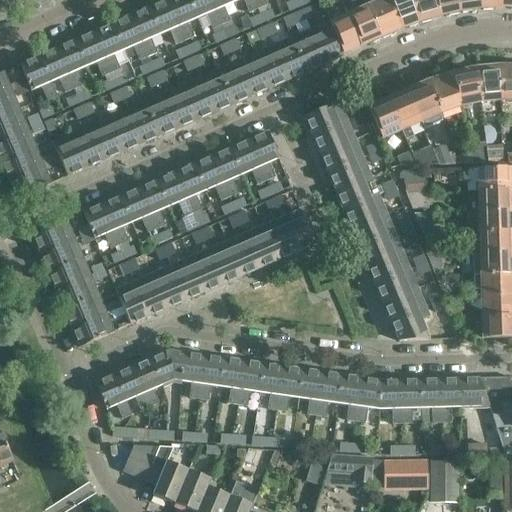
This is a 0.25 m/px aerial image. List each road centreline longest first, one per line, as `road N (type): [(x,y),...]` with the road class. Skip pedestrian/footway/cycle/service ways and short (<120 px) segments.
road 1 (residential): [(65,371),(167,330),(381,358),(511,358)]
road 2 (residential): [(288,102),(4,225)]
road 3 (residential): [(288,102),(450,37),(511,31)]
road 4 (residential): [(65,371),(4,225)]
road 5 (residential): [(128,511),(90,449),(65,371)]
